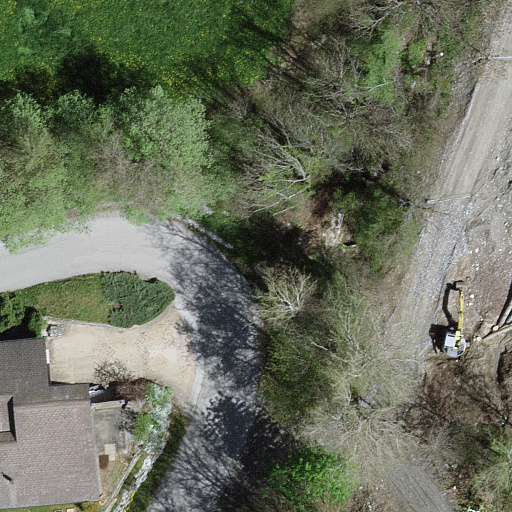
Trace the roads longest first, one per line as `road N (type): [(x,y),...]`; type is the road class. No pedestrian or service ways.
road 1 (residential): [(179,511),(233,388),(238,346),(222,295),(181,261),(141,246),(85,248),(0,270)]
road 2 (track): [(511,402),(351,388),(342,404),(361,439),(420,511)]
